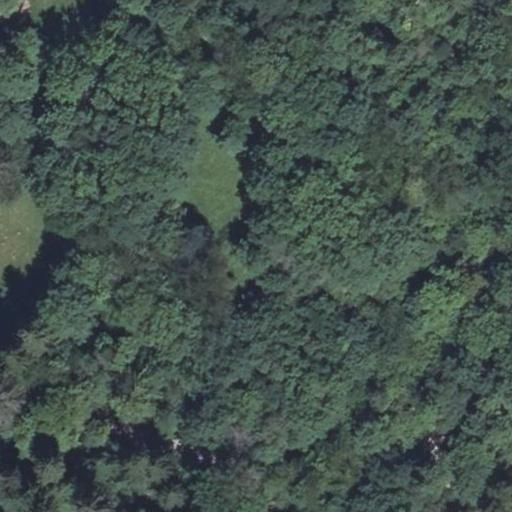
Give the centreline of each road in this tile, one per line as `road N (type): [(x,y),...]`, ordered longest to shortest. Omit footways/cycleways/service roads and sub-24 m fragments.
road 1 (track): [(31,435),(102,488),(223,511)]
road 2 (track): [(265,511),(322,497),(435,420)]
road 3 (track): [(435,420),(496,333),(511,275)]
